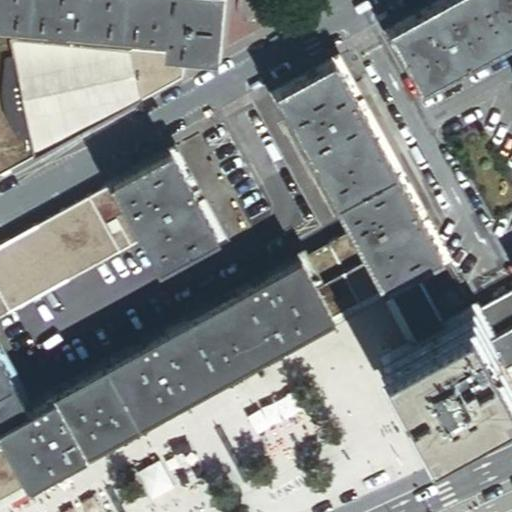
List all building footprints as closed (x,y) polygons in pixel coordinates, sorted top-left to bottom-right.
[(0,0),(0,18),(170,33),(168,48),(184,49),(216,52),(220,5),(165,0),(0,0)] [(511,0),(443,0),(396,26),(428,83),(511,36),(511,0)] [(0,34),(9,35),(130,45),(168,48),(170,33),(0,18),(0,34)] [(10,43),(9,35),(0,34),(0,173),(33,155),(32,148),(33,147),(30,134),(18,136),(4,106),(2,90),(4,56),(13,55),(11,42),(10,43)] [(130,45),(9,35),(10,43),(11,42),(13,55),(4,56),(2,90),(4,106),(18,136),(30,134),(33,147),(32,148),(33,155),(141,96),(130,45)] [(168,48),(130,45),(141,96),(182,73),(184,49),(168,48)] [(355,227),(367,249),(378,269),(393,261),(401,276),(417,266),(442,253),(443,252),(337,58),(280,89),(355,227)] [(220,232),(173,148),(116,179),(117,183),(131,208),(146,236),(162,265),(220,232)] [(115,217),(131,208),(117,183),(0,246),(0,315),(130,245),(115,217)] [(146,236),(131,208),(115,217),(130,245),(146,236)] [(340,264),(367,249),(355,227),(328,241),(340,264)] [(340,264),(328,241),(303,255),(327,297),(351,284),(340,264)] [(378,269),(367,249),(340,264),(351,284),(378,269)] [(458,280),(442,253),(417,266),(432,294),(458,280)] [(303,255),(29,406),(0,421),(0,452),(4,460),(15,454),(21,465),(327,297),(303,255)] [(393,261),(378,269),(386,283),(401,276),(393,261)] [(432,294),(417,266),(401,276),(420,310),(436,302),(432,294)] [(0,495),(386,283),(378,269),(351,284),(327,297),(21,465),(15,454),(4,460),(0,452),(0,495)] [(386,283),(417,339),(432,331),(426,321),(420,310),(401,276),(386,283)] [(471,305),(458,280),(432,294),(436,302),(442,312),(446,319),(471,305)] [(511,325),(511,289),(476,309),(492,336),(511,325)] [(442,312),(436,302),(420,310),(426,321),(442,312)] [(492,372),(507,364),(492,336),(476,309),(475,307),(448,322),(432,331),(440,346),(413,361),(443,417),(499,386),(492,372)] [(442,312),(426,321),(432,331),(448,322),(446,319),(442,312)] [(507,364),(511,361),(511,325),(492,336),(507,364)] [(511,398),(511,373),(507,364),(492,372),(499,386),(443,417),(413,361),(440,346),(432,331),(417,339),(389,354),(437,441),(511,398)] [(0,421),(29,406),(0,352),(0,421)]
